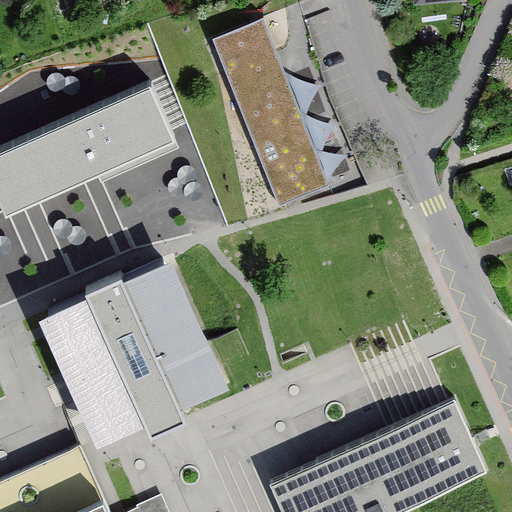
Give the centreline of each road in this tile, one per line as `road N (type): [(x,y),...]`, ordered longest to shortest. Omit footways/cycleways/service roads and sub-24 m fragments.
road 1 (residential): [(511,366),(412,146)]
road 2 (residential): [(412,146),(459,100),(503,0)]
road 3 (residential): [(412,146),(353,0)]
